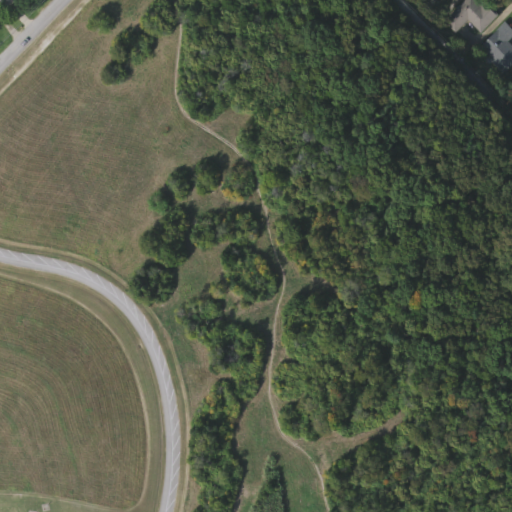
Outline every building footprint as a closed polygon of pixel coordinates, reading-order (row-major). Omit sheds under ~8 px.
[(0,0),(0,28),(12,17),(23,30),(34,20),(15,0),(0,0)] [(487,0),(500,13),(481,31),(467,18),(454,31),(443,20),(463,0),(487,0)] [(459,39),(455,36),(466,26),(442,1),(426,17),(430,21),(426,25),(448,49),(459,39)] [(511,66),(505,73),(492,59),(494,58),(481,44),(498,27),(511,41),(511,66)] [(452,74),(466,61),(478,74),(495,58),(472,33),(441,62),(452,74)] [(477,88),(503,114),(511,105),(511,84),(498,69),(477,88)]
